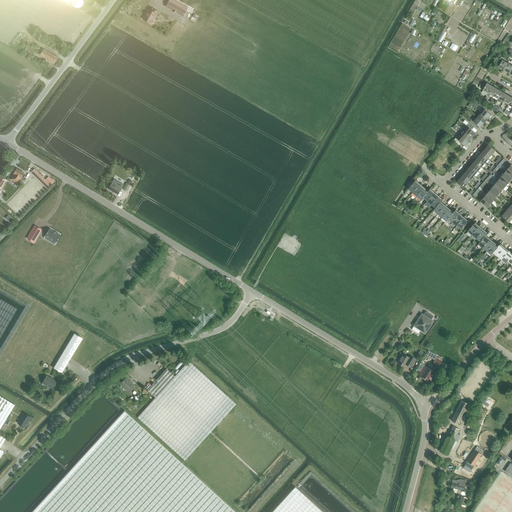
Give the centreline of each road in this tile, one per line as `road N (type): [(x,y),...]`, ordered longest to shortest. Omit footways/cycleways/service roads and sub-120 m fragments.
road 1 (unclassified): [(0,483),(109,368),(223,328),(252,291)]
road 2 (unclassified): [(252,291),(5,141)]
road 3 (unclassified): [(421,406),(404,384),(252,291)]
road 4 (unclassified): [(5,141),(114,0)]
